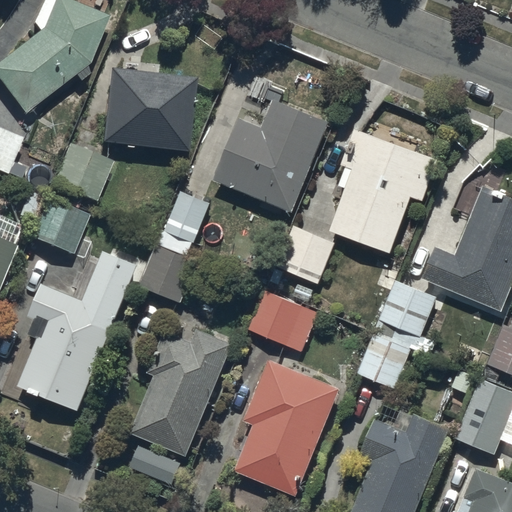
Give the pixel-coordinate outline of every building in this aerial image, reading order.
[(53,0),(43,26),(0,57),(0,78),(25,111),(90,62),(110,14),(72,0),(53,0)] [(197,74),(108,64),(99,138),(191,149),(197,74)] [(263,122),(239,113),(213,179),(296,211),(332,119),(274,96),(263,122)] [(21,134),(0,125),(0,168),(8,171),(21,134)] [(439,157),(357,127),(345,161),(355,165),(331,230),(391,252),(412,197),(423,201),(439,157)] [(66,141),(51,181),(97,199),(113,159),(66,141)] [(456,252),(438,243),(424,275),(504,307),(511,286),(511,193),(485,183),(456,252)] [(89,198),(52,184),(48,194),(45,193),(44,196),(28,189),(18,213),(35,220),(30,235),(73,251),(89,211),(85,209),(89,198)] [(178,189),(164,228),(197,239),(210,200),(179,189),(178,189)] [(337,240),(293,221),(269,278),(281,283),(288,266),(320,280),(337,240)] [(187,238),(166,230),(160,243),(156,242),(139,282),(182,299),(199,258),(182,251),(187,238)] [(0,283),(16,244),(0,237),(0,283)] [(42,336),(21,383),(79,406),(140,262),(104,248),(83,298),(44,281),(29,309),(39,314),(29,333),(42,336)] [(395,277),(379,317),(422,334),(438,294),(395,277)] [(318,309),(265,288),(249,328),(303,349),(318,309)] [(417,332),(379,318),(360,363),(362,372),(396,386),(417,332)] [(511,323),(504,320),(488,362),(511,370),(511,323)] [(155,373),(134,428),(189,449),(231,340),(198,327),(193,339),(164,327),(147,370),(155,373)] [(270,358),(245,417),(255,422),(234,470),(299,493),(342,384),(270,358)] [(511,407),(511,388),(480,375),(460,367),(452,386),(473,395),(456,436),(494,451),(511,407)] [(376,457),(353,511),(414,511),(451,424),(415,409),(408,430),(377,417),(363,452),(376,457)] [(511,511),(511,479),(474,465),(453,511),(511,511)]
